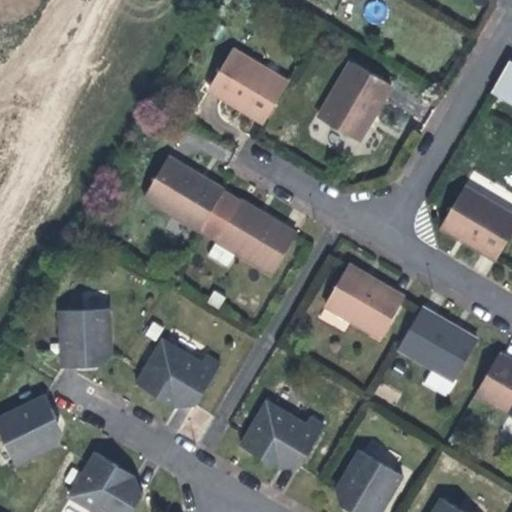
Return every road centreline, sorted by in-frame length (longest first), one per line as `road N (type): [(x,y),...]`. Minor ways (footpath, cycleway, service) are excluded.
road 1 (residential): [(511,29),(390,231)]
road 2 (residential): [(84,397),(234,488)]
road 3 (residential): [(256,151),(390,231)]
road 4 (residential): [(390,231),(511,306)]
